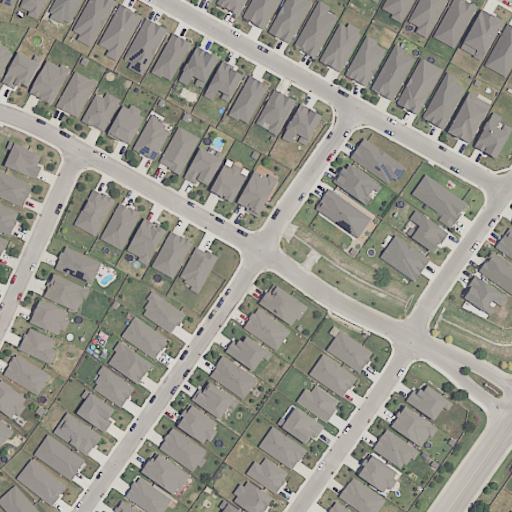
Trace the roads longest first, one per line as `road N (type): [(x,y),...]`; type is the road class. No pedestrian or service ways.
road 1 (residential): [(0,110),(438,350)]
road 2 (residential): [(82,511),(355,108)]
road 3 (residential): [(161,0),(507,193)]
road 4 (residential): [(297,511),(511,185)]
road 5 (residential): [(0,328),(79,149)]
